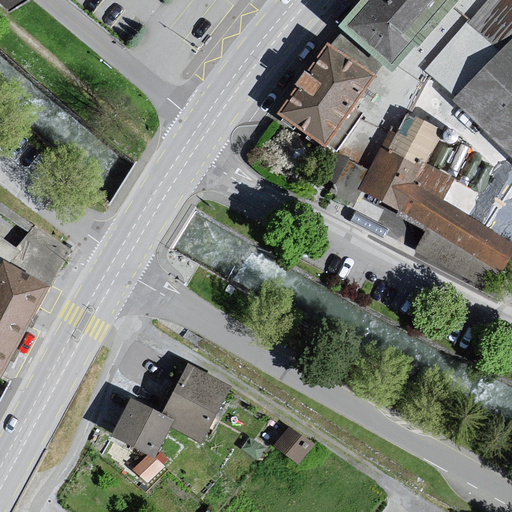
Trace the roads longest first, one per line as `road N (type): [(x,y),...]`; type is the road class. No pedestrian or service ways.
road 1 (residential): [(511,491),(266,357),(116,262)]
road 2 (residential): [(441,511),(96,297)]
road 3 (residential): [(511,322),(285,207),(188,148)]
road 4 (residential): [(43,0),(203,127)]
road 5 (primary): [(96,297),(0,476)]
road 6 (primary): [(302,0),(203,127)]
road 7 (unclassified): [(116,262),(0,164)]
road 8 (primary): [(188,148),(116,262)]
